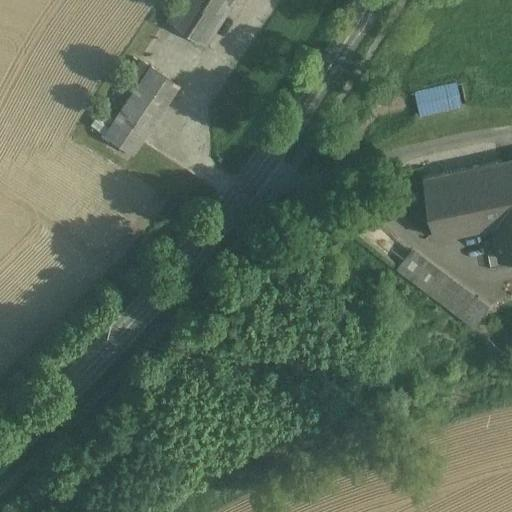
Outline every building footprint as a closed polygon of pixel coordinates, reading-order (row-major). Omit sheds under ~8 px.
[(235,0),(179,0),(168,18),(206,44),(235,0)] [(150,63),(103,130),(130,149),(177,82),(150,63)] [(466,84),(408,97),(414,119),(469,105),(466,84)] [(511,154),(425,173),(437,232),(495,221),(501,254),(511,251),(511,154)] [(394,242),(376,229),(368,240),(385,253),(394,242)] [(421,255),(411,247),(397,265),(407,273),(421,255)] [(473,296),(421,255),(407,273),(460,314),(473,296)] [(486,306),(473,296),(460,314),(472,324),(486,306)]
